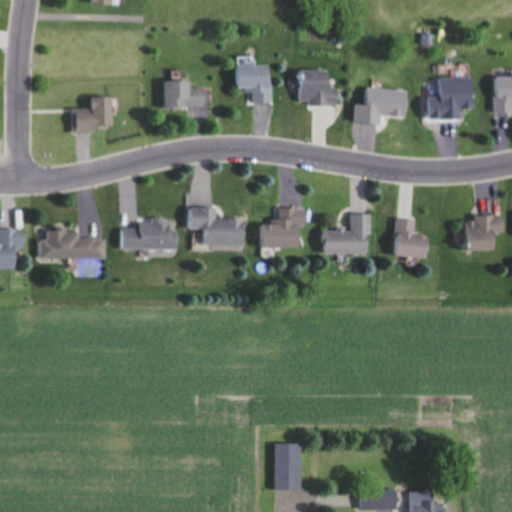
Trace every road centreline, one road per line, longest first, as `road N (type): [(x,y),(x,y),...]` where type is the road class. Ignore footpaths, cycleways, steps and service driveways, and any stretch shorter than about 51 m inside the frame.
road 1 (residential): [(0,182),(50,181),(229,149),(433,173),(511,164)]
road 2 (residential): [(25,0),(19,182)]
